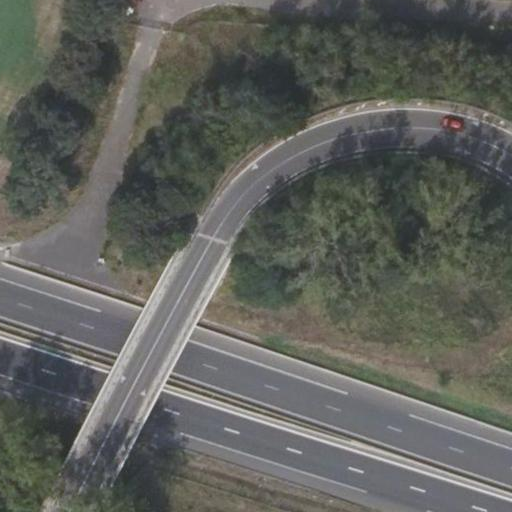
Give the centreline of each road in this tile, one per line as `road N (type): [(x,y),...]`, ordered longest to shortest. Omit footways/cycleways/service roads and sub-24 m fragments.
road 1 (secondary): [(511,153),(419,127),(341,136),(281,163),(222,237),(75,511)]
road 2 (motorway): [(511,460),(0,293)]
road 3 (motorway): [(0,355),(466,511)]
